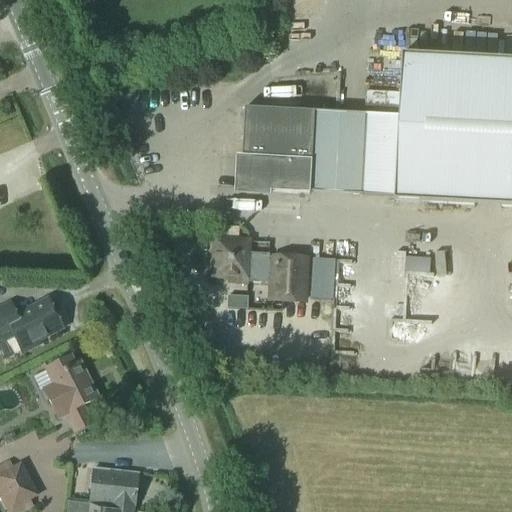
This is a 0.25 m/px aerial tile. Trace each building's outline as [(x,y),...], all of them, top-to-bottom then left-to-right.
[(244,111),(239,190),(268,192),(511,205),(511,62),(401,57),(399,95),(365,93),(363,117),(244,111)] [(171,146),(163,123),(152,127),(160,150),(171,146)] [(303,304),(305,261),(268,260),(269,256),(246,255),(247,245),(215,243),(214,278),(230,279),(230,283),(245,284),(267,285),(267,302),(303,304)] [(9,306),(0,310),(0,339),(2,343),(14,337),(22,354),(38,346),(37,343),(61,331),(47,302),(15,319),(9,306)] [(47,372),(31,380),(43,404),(48,401),(57,420),(65,416),(75,434),(90,427),(81,409),(97,401),(79,365),(67,371),(62,362),(46,370),(47,372)] [(0,467),(0,501),(5,511),(29,511),(34,509),(30,502),(38,498),(21,464),(12,469),(9,462),(0,467)] [(89,504),(89,507),(132,511),(133,511),(137,476),(92,471),(89,504)]
